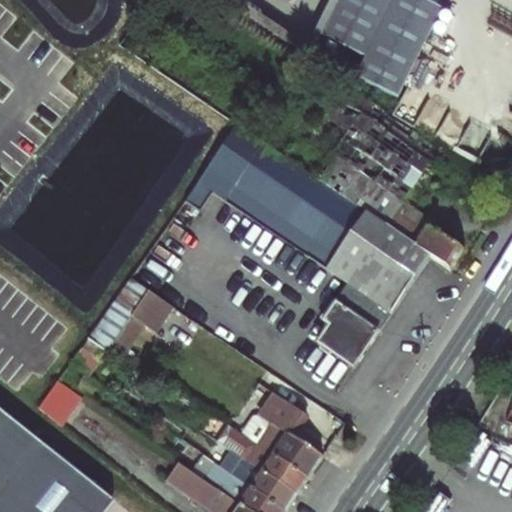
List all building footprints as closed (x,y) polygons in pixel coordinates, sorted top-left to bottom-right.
[(263,0),(284,10),(289,0),(263,0)] [(420,0),(395,0),(393,4),(385,0),(342,0),(324,37),(366,58),(356,78),(397,98),(441,11),(420,0)] [(335,158),(319,182),(431,259),(450,273),(464,252),(431,230),(434,225),(402,203),(438,152),(345,90),(310,141),(335,158)] [(245,231),(252,221),(347,287),(322,324),(328,328),(317,344),(355,370),(431,259),(319,182),(240,129),(187,204),(201,213),(213,195),(231,207),(224,216),(245,231)] [(146,292),(133,319),(160,331),(173,304),(146,292)] [(113,346),(125,355),(138,336),(126,327),(113,346)] [(88,340),(82,350),(102,363),(108,353),(88,340)] [(62,427),(83,400),(59,381),(38,409),(62,427)] [(286,404),(275,396),(260,418),(263,420),(271,425),(286,404)] [(286,404),(271,425),(294,441),(301,430),(290,422),(297,411),(286,404)] [(103,511),(114,499),(0,408),(0,511),(103,511)] [(290,422),(301,430),(308,419),(297,411),(290,422)] [(249,440),(257,446),(271,425),(263,420),(249,440)] [(271,425),(257,446),(309,482),(323,460),(294,441),(271,425)] [(248,455),(244,461),(298,498),(309,482),(257,446),(249,440),(235,431),(228,441),(248,455)] [(233,477),(283,511),(288,511),(298,498),(244,461),(233,477)] [(246,511),(204,483),(179,465),(167,483),(210,511),(246,511)] [(211,473),(204,483),(246,511),(283,511),(233,477),(227,484),(211,473)]
